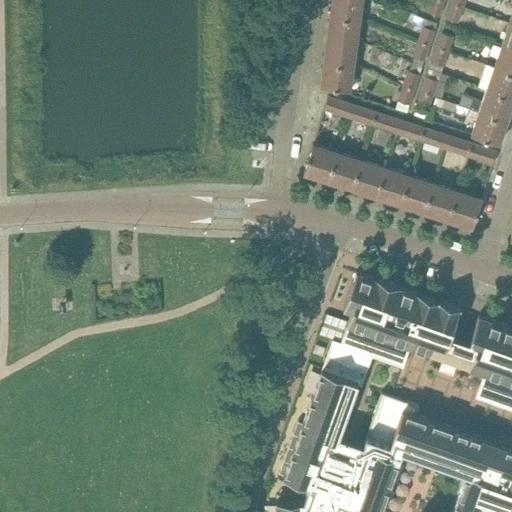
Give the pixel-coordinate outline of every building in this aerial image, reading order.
[(348,0),(347,7),(392,19),(396,0),(348,0)] [(472,109),(507,121),(511,106),(511,98),(486,89),(482,100),(463,93),(459,104),(470,108),(472,109)] [(324,109),(348,117),(352,104),(328,96),(324,109)] [(348,117),(372,125),(376,112),(352,104),(348,117)] [(507,121),(472,109),(469,116),(476,119),(471,134),(499,144),(507,121)] [(372,125),(396,133),(400,120),(376,112),(372,125)] [(396,133),(420,140),(425,127),(400,120),(396,133)] [(440,147),(444,148),(449,135),(425,127),(420,140),(421,141),(419,150),(437,155),(440,147)] [(444,148),(469,156),(473,143),(449,135),(444,148)] [(303,173),(327,180),(337,151),(313,143),(303,173)] [(473,143),(469,156),(493,164),(497,151),(473,143)] [(327,180),(352,188),(361,159),(337,151),(327,180)] [(352,188),(376,196),(385,167),(361,159),(352,188)] [(376,196),(400,204),(409,175),(385,167),(376,196)] [(400,204),(424,212),(433,183),(409,175),(400,204)] [(424,212),(448,220),(457,190),(433,183),(424,212)] [(457,190),(448,220),(472,227),(482,198),(457,190)] [(294,498),(276,500),(276,511),(342,511),(344,509),(351,511),(352,511),(355,504),(361,506),(377,511),(380,511),(402,451),(466,473),(452,511),(511,511),(511,448),(495,442),(416,414),(419,405),(381,392),(363,443),(340,435),(358,384),(362,385),(372,356),(403,367),(410,346),(430,353),(430,352),(443,357),(439,370),(452,374),(457,362),(469,366),(469,367),(484,372),(486,373),(479,394),(511,405),(511,326),(478,315),(469,340),(451,334),(460,307),(418,292),(417,293),(399,287),(399,285),(377,278),(377,279),(356,271),(343,308),(351,311),(340,342),(332,339),(322,368),(284,475),(300,481),(309,484),(304,498),(294,498)]
